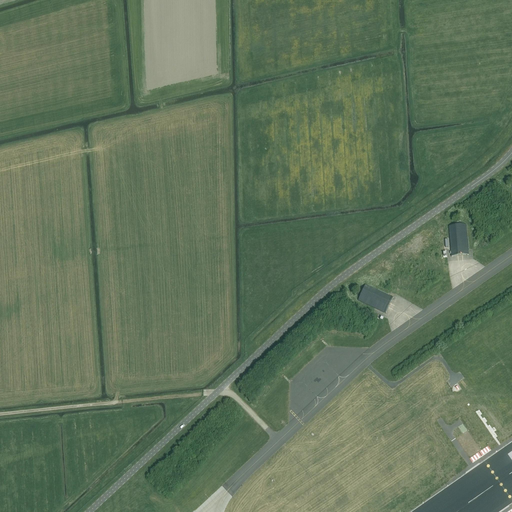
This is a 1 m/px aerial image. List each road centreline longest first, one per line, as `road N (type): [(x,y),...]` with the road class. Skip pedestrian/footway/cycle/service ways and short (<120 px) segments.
road 1 (unclassified): [(511,152),(320,295),(89,511)]
road 2 (track): [(0,414),(203,394)]
